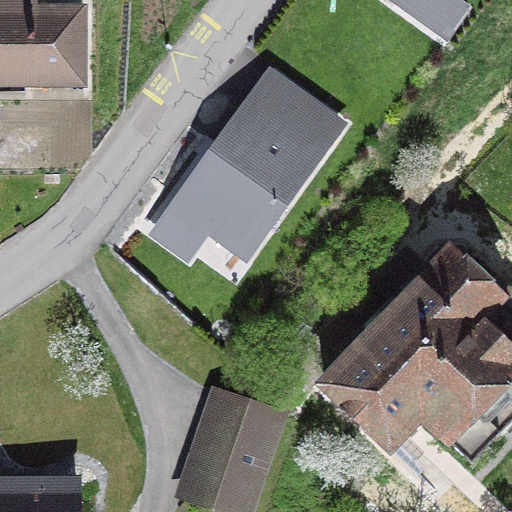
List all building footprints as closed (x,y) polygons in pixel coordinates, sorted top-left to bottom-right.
[(0,0),(0,83),(81,83),(82,10),(33,10),(33,0),(0,0)] [(250,104),(177,205),(245,254),(339,125),(314,107),(294,135),(250,104)] [(430,272),(325,385),(390,449),(420,415),(471,464),(511,420),(511,308),(472,271),(472,260),(460,248),(441,249),(429,262),(430,272)] [(217,395),(196,456),(257,477),(278,415),(217,395)] [(0,511),(76,511),(77,483),(0,483),(0,511)]
